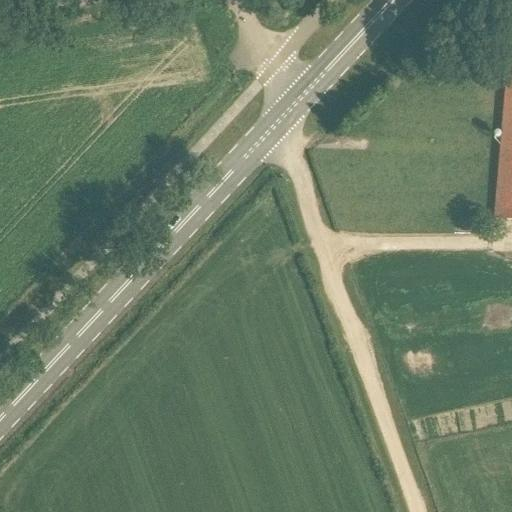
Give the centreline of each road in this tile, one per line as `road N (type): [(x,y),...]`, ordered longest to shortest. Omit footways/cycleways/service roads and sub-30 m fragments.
road 1 (track): [(283,115),(295,172),(418,511)]
road 2 (primary): [(0,417),(283,115)]
road 3 (primary): [(283,115),(393,0)]
road 4 (unclassified): [(283,115),(274,67),(336,0)]
